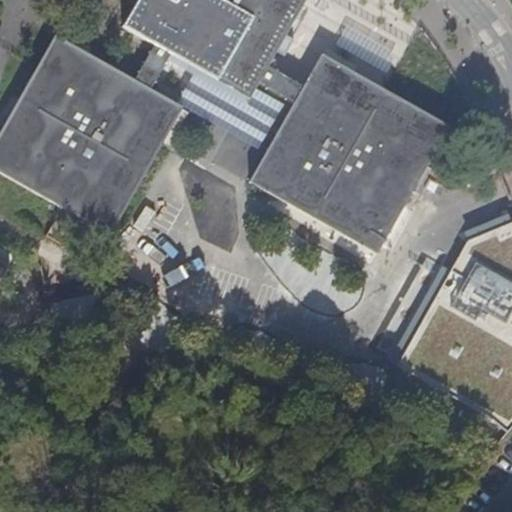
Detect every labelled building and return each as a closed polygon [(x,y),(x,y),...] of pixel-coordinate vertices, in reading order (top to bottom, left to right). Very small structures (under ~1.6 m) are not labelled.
[(156,40),(171,48),(253,94),(262,77),(270,62),(304,0),(136,0),(124,22),(156,40)] [(384,67),(400,39),(345,9),(330,37),(384,67)] [(184,101),(151,82),(137,74),(58,29),(0,131),(0,166),(111,229),(184,101)] [(151,82),(171,48),(156,40),(137,74),(151,82)] [(305,82),(297,95),(251,174),(379,248),(452,121),(324,48),(305,82)] [(270,62),(262,77),(297,95),(305,82),(270,62)] [(250,158),(257,141),(238,132),(250,105),(182,74),(173,94),(195,104),(184,128),(250,158)] [(0,278),(11,259),(0,252),(0,278)]
